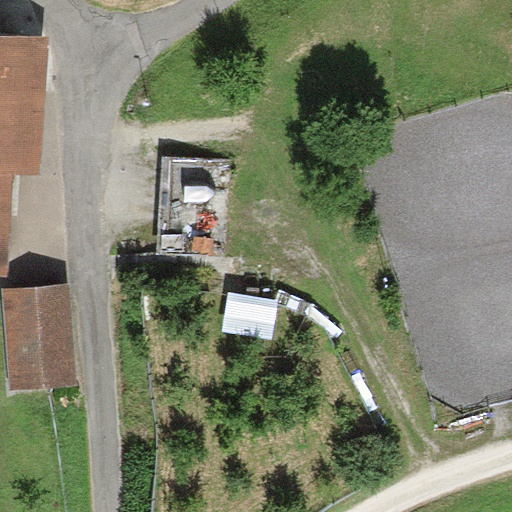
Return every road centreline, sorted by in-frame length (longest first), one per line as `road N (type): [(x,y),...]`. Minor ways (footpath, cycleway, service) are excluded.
road 1 (residential): [(34,0),(80,70),(107,511)]
road 2 (track): [(80,70),(211,0)]
road 3 (track): [(376,511),(417,487),(511,457)]
